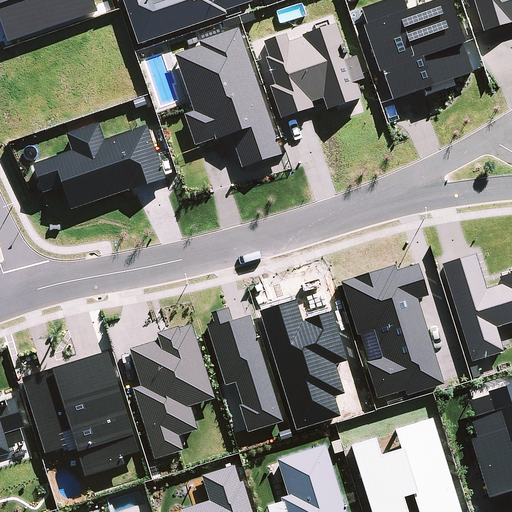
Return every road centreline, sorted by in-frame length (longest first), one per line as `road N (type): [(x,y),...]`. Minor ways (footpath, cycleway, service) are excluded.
road 1 (residential): [(10,297),(284,234),(392,200)]
road 2 (residential): [(392,200),(511,124)]
road 3 (residential): [(511,182),(392,200)]
